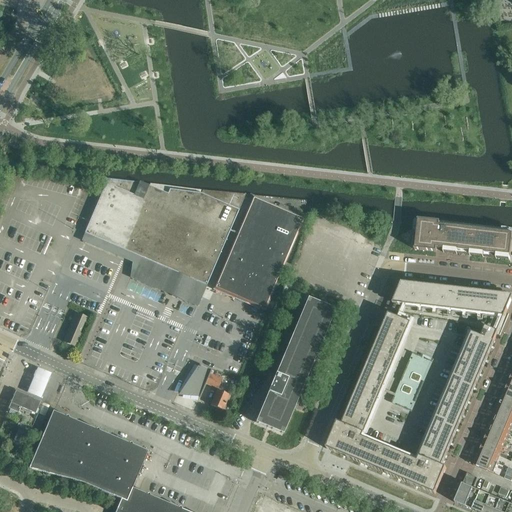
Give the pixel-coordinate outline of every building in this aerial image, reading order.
[(11,139),(7,145),(17,151),(20,145),(11,139)] [(89,222),(84,234),(102,242),(103,242),(120,249),(142,259),(139,274),(173,288),(172,289),(171,290),(171,291),(170,292),(170,293),(170,294),(171,295),(171,296),(172,297),(173,297),(174,298),(175,298),(176,298),(177,298),(178,298),(179,298),(180,297),(180,296),(181,295),(181,294),(181,293),(181,292),(196,298),(205,286),(206,287),(238,211),(245,195),(201,191),(144,184),(125,182),(120,181),(107,179),(99,198),(89,222)] [(304,219),(252,197),(251,201),(213,289),(235,299),(239,300),(257,308),(260,310),(264,311),(266,307),(287,258),(304,219)] [(415,222),(412,252),(433,254),(434,251),(440,252),(507,259),(510,235),(443,228),(443,229),(436,228),(437,224),(415,222)] [(301,285),(288,279),(281,294),(285,296),(295,300),(301,285)] [(401,284),(394,300),(396,301),(398,302),(398,306),(504,318),(511,302),(507,300),(508,296),(401,284)] [(319,304),(307,299),(303,308),(275,375),(274,374),(273,375),(272,378),(273,378),(271,384),(267,394),(269,395),(258,422),(281,432),(300,386),(303,387),(335,311),(323,306),(324,304),(319,301),(319,304)] [(79,316),(75,315),(68,332),(67,331),(65,336),(65,335),(64,336),(65,336),(62,342),(76,348),(82,336),(79,335),(86,319),(86,318),(79,315),(79,316)] [(337,424),(326,450),(327,451),(435,496),(446,469),(441,467),(450,446),(447,445),(449,440),(453,441),(456,432),(453,431),(455,426),(458,427),(462,418),(459,417),(461,412),(464,413),(468,405),(465,403),(467,398),(470,399),(474,391),(470,389),(473,384),(476,386),(479,377),(476,376),(478,370),(482,372),(485,363),(482,362),(484,357),(487,358),(491,349),(488,348),(490,343),(493,344),(498,333),(485,328),(483,332),(474,328),(423,449),(368,426),(404,339),(411,324),(388,315),(388,316),(391,318),(389,323),(385,321),(384,324),(376,344),(379,345),(377,350),(374,349),(364,371),(368,373),(366,378),(362,377),(353,399),(356,400),(354,406),(351,404),(342,425),(339,424),(337,424)] [(431,362),(411,354),(391,403),(411,411),(431,362)] [(199,365),(198,366),(199,366),(182,394),(199,397),(200,398),(205,385),(211,387),(215,377),(210,374),(211,371),(199,365)] [(30,383),(25,395),(40,401),(44,389),(50,375),(36,370),(30,383)] [(217,390),(217,389),(221,379),(215,377),(211,387),(217,390)] [(230,381),(225,379),(220,390),(217,389),(217,390),(210,406),(222,411),(228,396),(222,394),(223,392),(226,393),(230,381)] [(511,387),(507,386),(505,392),(504,395),(504,394),(503,396),(511,399),(511,387)] [(27,398),(15,393),(4,418),(31,430),(38,415),(35,413),(39,404),(27,399),(27,398)] [(511,399),(503,396),(500,402),(501,402),(500,404),(499,406),(511,410),(511,399)] [(511,410),(499,406),(496,412),(496,413),(496,415),(495,415),(511,422),(511,410)] [(167,511),(129,496),(147,453),(53,412),(43,435),(28,470),(79,483),(117,499),(119,500),(120,500),(116,510),(115,511),(185,511),(177,509),(175,511),(167,511)] [(511,426),(511,422),(495,415),(491,425),(509,433),(511,426)] [(509,433),(491,425),(488,432),(487,435),(505,443),(509,433)] [(29,430),(20,426),(12,444),(21,448),(29,430)] [(505,443),(487,435),(484,442),(483,445),(483,444),(482,445),(501,453),(505,443)] [(501,453),(482,445),(479,452),(480,452),(479,455),(478,454),(478,455),(497,463),(501,453)] [(497,463),(478,455),(474,466),(493,474),(498,463),(497,463)] [(465,479),(476,484),(478,478),(467,474),(465,479)] [(476,484),(465,479),(463,485),(473,489),(476,484)] [(473,489),(463,485),(455,503),(473,511),(481,492),(473,489)] [(481,492),(473,511),(475,511),(483,511),(490,497),(481,492)] [(490,497),(483,511),(495,511),(500,501),(490,497)] [(500,501),(495,511),(507,511),(510,505),(500,501)]
